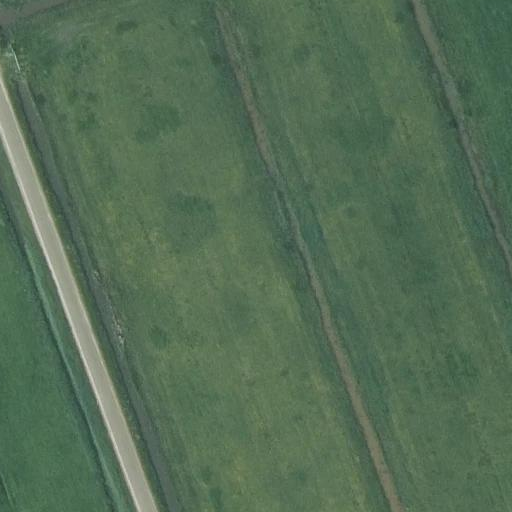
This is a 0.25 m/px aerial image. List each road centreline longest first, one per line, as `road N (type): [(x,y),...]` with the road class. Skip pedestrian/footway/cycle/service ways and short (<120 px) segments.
road 1 (unclassified): [(151,511),(0,95)]
road 2 (track): [(0,59),(157,0)]
